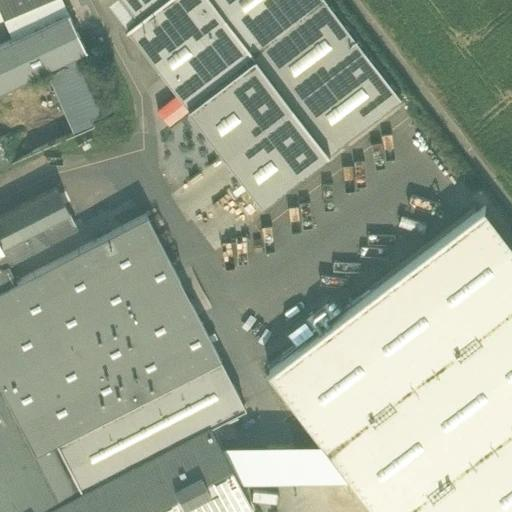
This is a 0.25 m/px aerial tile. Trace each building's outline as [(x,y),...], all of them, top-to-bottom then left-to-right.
[(0,0),(0,88),(51,65),(64,59),(85,49),(68,12),(11,38),(0,43),(0,17),(2,17),(1,16),(38,0),(0,0)] [(2,17),(11,38),(68,12),(62,0),(38,0),(1,16),(2,17)] [(112,0),(110,2),(128,26),(139,17),(125,0),(112,0)] [(128,26),(190,106),(328,0),(125,0),(139,17),(128,26)] [(328,0),(190,106),(264,202),(402,96),(328,0)] [(0,165),(93,124),(64,59),(51,65),(54,70),(0,93),(0,165)] [(0,511),(233,511),(250,503),(236,476),(220,446),(209,423),(208,422),(80,490),(54,440),(219,355),(145,212),(16,279),(0,287),(0,265),(7,262),(77,226),(56,185),(0,213),(0,511)] [(511,511),(511,238),(485,204),(270,370),(326,443),(351,474),(379,511),(511,511)] [(0,287),(16,279),(7,262),(0,265),(0,287)] [(244,405),(219,355),(54,440),(80,490),(208,422),(209,423),(244,405)] [(326,443),(220,446),(236,476),(351,474),(326,443)]
